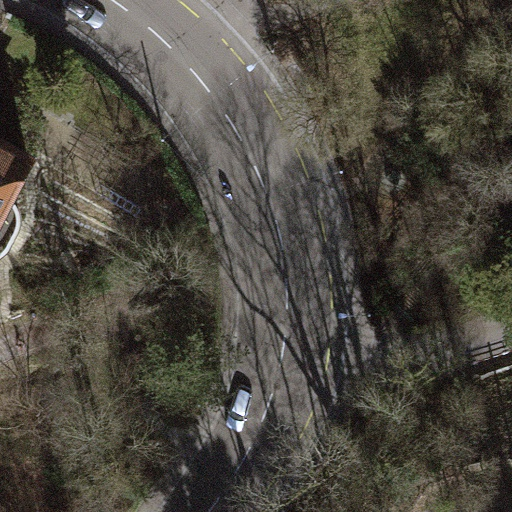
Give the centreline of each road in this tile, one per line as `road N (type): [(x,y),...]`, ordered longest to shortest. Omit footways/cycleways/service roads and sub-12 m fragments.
road 1 (secondary): [(115,0),(170,44),(254,158),(282,236),(282,371)]
road 2 (residential): [(282,371),(450,354),(511,330)]
road 3 (secondary): [(282,371),(240,467),(210,511)]
